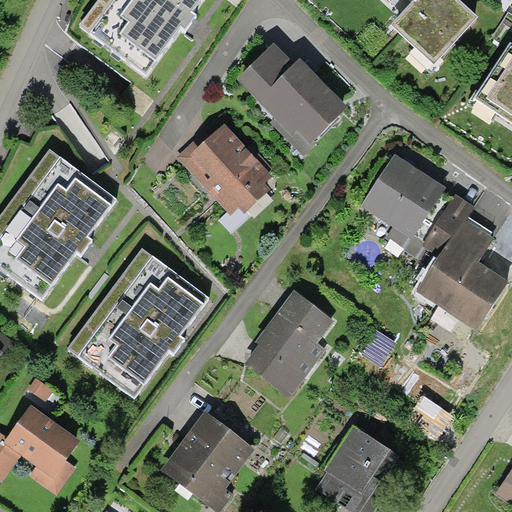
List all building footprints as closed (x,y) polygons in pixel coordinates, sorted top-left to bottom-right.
[(202,0),(99,0),(79,27),(146,77),(180,32),(185,36),(189,30),(197,19),(192,15),(202,0)] [(376,0),(387,9),(394,0),(405,0),(411,5),(414,0),(376,0)] [(475,20),(450,0),(414,0),(411,5),(389,31),(411,50),(406,55),(429,75),(475,20)] [(511,47),(510,46),(472,103),(511,130),(511,47)] [(293,68),(273,48),(236,83),(272,120),(267,125),(301,160),(348,115),(297,63),(293,68)] [(272,179),(224,127),(200,149),(193,141),(175,158),(228,216),(237,207),(248,219),(272,196),(263,186),(272,179)] [(119,201),(50,150),(0,217),(0,273),(42,305),(78,257),(81,260),(93,244),(89,241),(119,201)] [(382,242),(414,261),(450,203),(440,197),(443,191),(389,158),(358,210),(390,229),(382,242)] [(411,296),(477,336),(508,286),(477,267),(492,244),(465,227),(475,211),(453,198),(450,203),(414,261),(398,288),(411,296)] [(210,299),(143,250),(68,353),(135,402),(169,355),(174,359),(187,343),(181,338),(210,299)] [(331,326),(292,295),(252,344),(258,349),(243,367),(290,405),(330,355),(316,345),(331,326)] [(0,354),(8,342),(0,336),(0,354)] [(33,381),(18,401),(28,409),(4,441),(0,437),(0,484),(19,460),(32,470),(26,477),(55,499),(76,471),(66,464),(80,446),(45,421),(60,401),(33,381)] [(253,454),(205,416),(160,472),(209,511),(225,511),(239,495),(228,486),(253,454)] [(399,458),(352,427),(323,473),(327,475),(315,493),(344,511),(374,511),(382,501),(390,488),(382,484),(399,458)] [(511,471),(495,498),(511,508),(511,471)]
